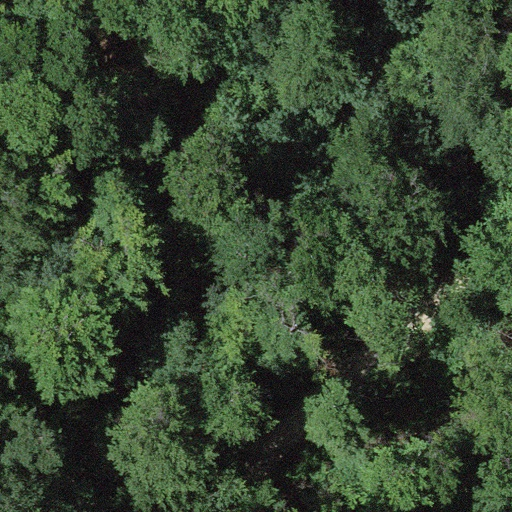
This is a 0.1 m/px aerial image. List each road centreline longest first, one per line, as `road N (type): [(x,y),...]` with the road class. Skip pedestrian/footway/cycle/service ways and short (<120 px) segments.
road 1 (track): [(225,511),(511,262)]
road 2 (track): [(511,406),(279,471)]
